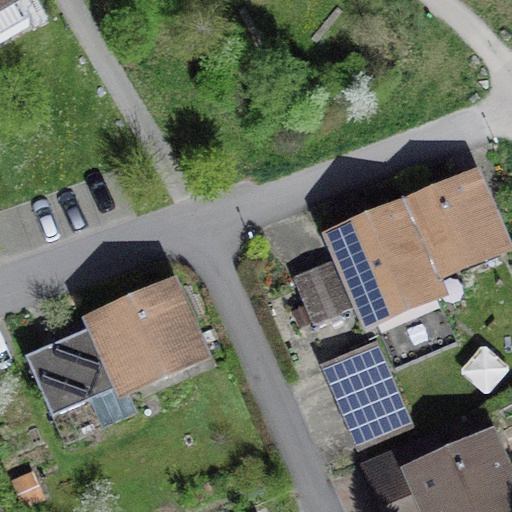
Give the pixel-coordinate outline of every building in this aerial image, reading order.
[(0,0),(0,39),(22,26),(6,0),(0,0)] [(463,175),(397,203),(431,282),(496,254),(463,175)] [(393,205),(313,240),(354,335),(434,301),(393,205)] [(319,275),(298,283),(312,322),(333,315),(319,275)] [(76,339),(18,364),(42,421),(103,396),(106,404),(195,367),(161,286),(69,324),(76,339)] [(374,352),(320,374),(354,457),(408,436),(374,352)] [(390,461),(363,473),(380,511),(509,511),(511,511),(511,495),(484,432),(395,471),(390,461)]
